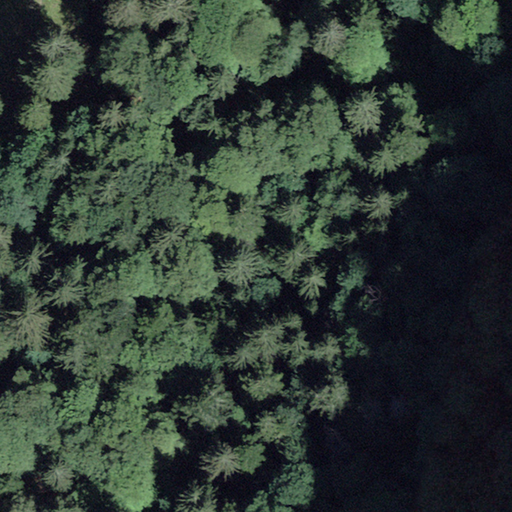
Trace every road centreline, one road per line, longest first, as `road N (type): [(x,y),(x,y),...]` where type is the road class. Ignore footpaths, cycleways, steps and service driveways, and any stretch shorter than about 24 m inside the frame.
road 1 (track): [(25,511),(50,477),(64,391),(51,273),(29,176)]
road 2 (track): [(40,0),(18,111),(29,176)]
